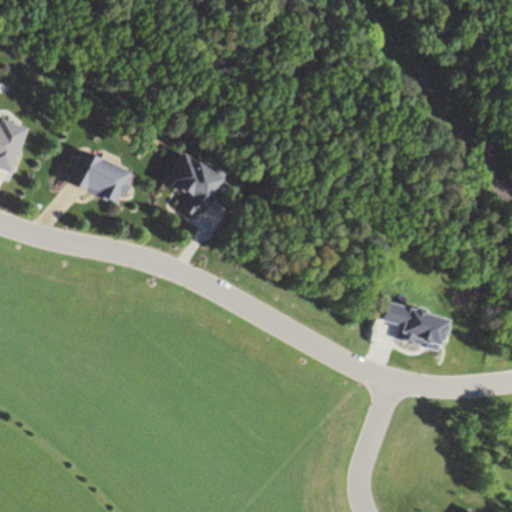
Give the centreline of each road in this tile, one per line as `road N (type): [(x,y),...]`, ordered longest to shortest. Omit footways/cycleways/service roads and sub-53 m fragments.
road 1 (residential): [(511,383),(469,390),(393,382),(204,282),(0,220)]
road 2 (track): [(383,0),(475,159)]
road 3 (residential): [(368,511),(361,483),(366,452),(393,382)]
